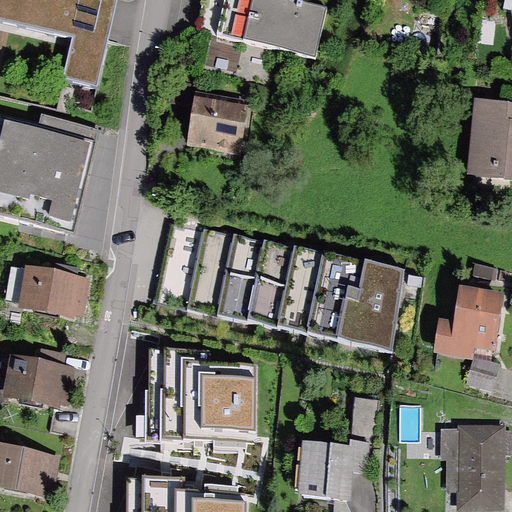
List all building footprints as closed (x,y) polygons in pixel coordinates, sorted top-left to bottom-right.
[(98,91),(118,0),(0,0),(0,24),(10,27),(73,41),(64,83),(73,85),(98,91)] [(328,14),(266,0),(211,0),(202,42),(316,67),(328,14)] [(511,108),(478,105),(470,182),(511,186),(511,108)] [(249,115),(200,107),(191,158),(240,167),(249,115)] [(95,147),(0,125),(0,224),(74,241),(95,147)] [(408,275),(172,230),(155,317),(391,362),(408,275)] [(92,285),(27,273),(20,315),(84,327),(92,285)] [(507,300),(464,292),(457,328),(440,325),(433,359),(473,367),(475,352),(496,356),(507,300)] [(209,353),(151,351),(148,438),(253,441),(255,366),(209,365),(209,353)] [(0,384),(0,402),(69,415),(77,371),(14,360),(9,386),(0,384)] [(473,388),(502,392),(505,366),(476,362),(473,388)] [(358,440),(383,441),(384,404),(359,403),(358,440)] [(457,510),(505,511),(505,426),(458,425),(458,429),(457,493),(457,510)] [(457,493),(458,429),(442,429),(441,460),(447,460),(447,492),(457,493)] [(351,450),(303,445),(298,502),(352,507),(355,480),(372,482),(375,445),(352,442),(351,450)] [(60,464),(0,453),(0,492),(54,501),(60,464)] [(183,481),(130,480),(129,511),(245,511),(246,495),(183,493),(183,481)]
